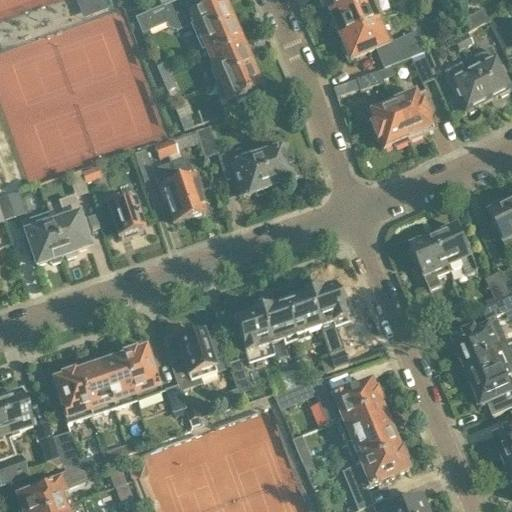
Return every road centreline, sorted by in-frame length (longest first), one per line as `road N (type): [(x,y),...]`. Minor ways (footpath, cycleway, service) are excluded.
road 1 (residential): [(0,332),(351,215)]
road 2 (residential): [(473,511),(351,215)]
road 3 (residential): [(351,215),(272,0)]
road 4 (residential): [(351,215),(511,146)]
